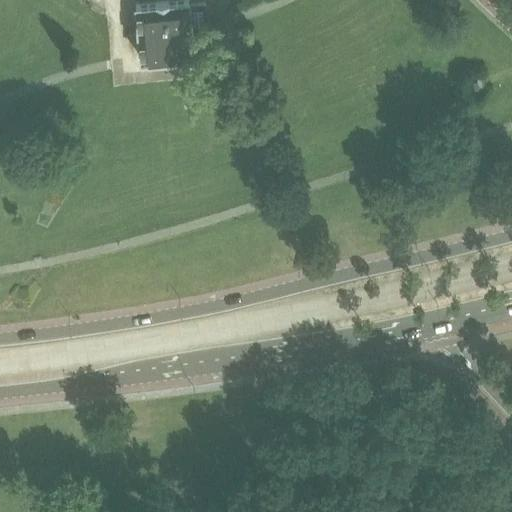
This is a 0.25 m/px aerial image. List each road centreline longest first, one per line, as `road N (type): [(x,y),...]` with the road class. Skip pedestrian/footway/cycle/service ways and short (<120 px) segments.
road 1 (secondary): [(511,236),(196,310),(0,339)]
road 2 (secondary): [(0,392),(432,324)]
